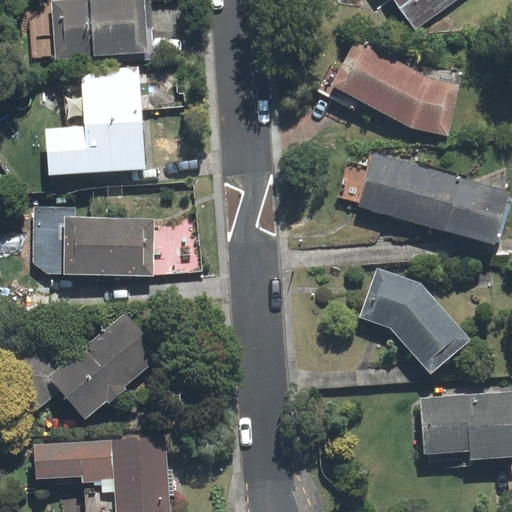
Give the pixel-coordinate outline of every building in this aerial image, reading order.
[(387,0),(409,31),(453,0),(387,0)] [(148,1),(48,5),(50,63),(150,59),(148,1)] [(445,142),(451,89),(425,85),(350,44),(324,94),(404,137),(445,142)] [(39,182),(139,177),(134,72),(76,75),(79,133),(37,135),(39,182)] [(507,204),(367,153),(347,207),(487,259),(507,204)] [(152,227),(74,224),(75,209),(30,208),(29,229),(13,228),(12,252),(30,253),(29,280),(150,284),(152,227)] [(422,381),(465,345),(417,287),(376,273),(354,321),(385,336),(422,381)] [(162,360),(125,316),(40,386),(77,430),(162,360)] [(51,405),(19,362),(0,375),(0,391),(24,425),(51,405)] [(415,400),(415,462),(462,461),(462,468),(511,468),(511,399),(415,400)] [(164,511),(163,447),(26,450),(27,487),(73,486),(74,491),(81,491),(81,511),(164,511)]
